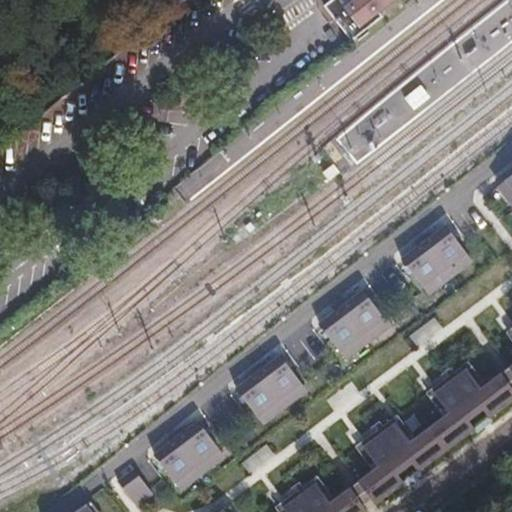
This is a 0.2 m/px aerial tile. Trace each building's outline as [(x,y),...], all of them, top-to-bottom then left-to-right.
[(345,0),(363,24),(393,0),(345,0)] [(511,403),(511,176),(502,184),(511,197),(511,367),(511,368),(511,369),(511,380),(510,382),(504,373),(485,388),(469,370),(436,395),(451,413),(413,442),(397,423),(365,449),(380,467),(359,483),(366,490),(361,493),(358,496),(352,488),(333,503),(318,484),(285,509),(286,511),(227,511),(225,511),(91,511),(87,506),(79,511),(368,511),(364,504),(368,501),(371,499),(377,505),(511,403)] [(447,225),(403,259),(428,292),(473,258),(447,225)] [(365,290),(321,323),(346,357),(389,323),(365,290)] [(281,355),(237,389),(262,422),(307,389),(281,355)] [(224,455),(199,422),(155,456),(181,488),(224,455)] [(136,470),(119,482),(137,507),(154,495),(136,470)]
